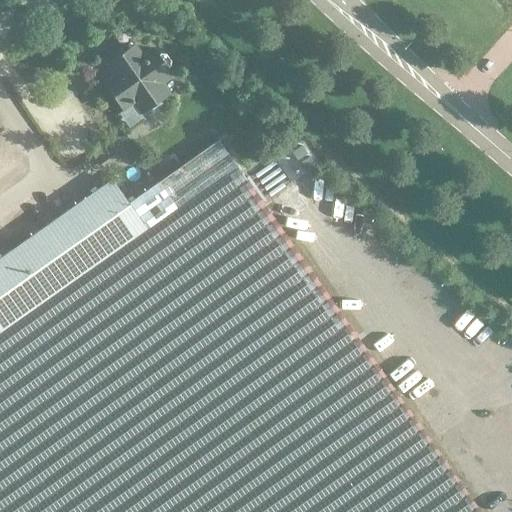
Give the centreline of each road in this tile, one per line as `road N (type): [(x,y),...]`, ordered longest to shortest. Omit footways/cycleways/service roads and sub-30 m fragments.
road 1 (unknown): [(511,335),(485,366),(448,370),(268,174)]
road 2 (tertiary): [(337,0),(511,161)]
